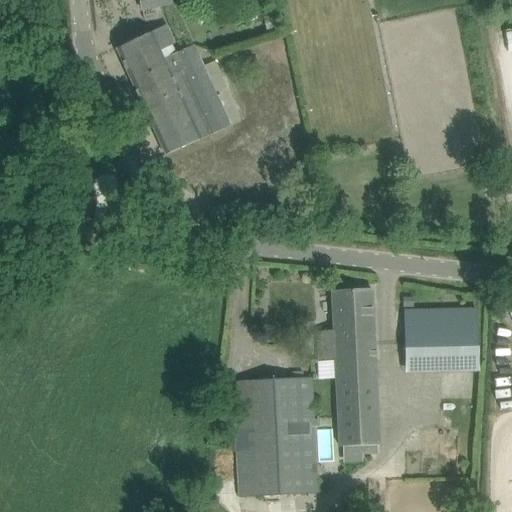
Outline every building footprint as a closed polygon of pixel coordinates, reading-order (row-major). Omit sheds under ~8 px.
[(140,0),(142,9),(184,0),(140,0)] [(167,26),(135,41),(117,49),(165,156),(230,126),(194,46),(164,59),(160,50),(175,44),(167,26)] [(511,35),(499,37),(508,105),(511,103),(511,35)] [(335,361),(339,447),(380,445),(372,290),(332,292),(334,331),(317,332),(318,352),(319,362),(335,361)] [(404,312),(404,332),(405,365),(478,363),(477,311),(404,312)] [(234,383),(235,403),(239,495),(317,491),(312,380),(234,383)] [(410,452),(410,474),(423,473),(422,452),(410,452)]
